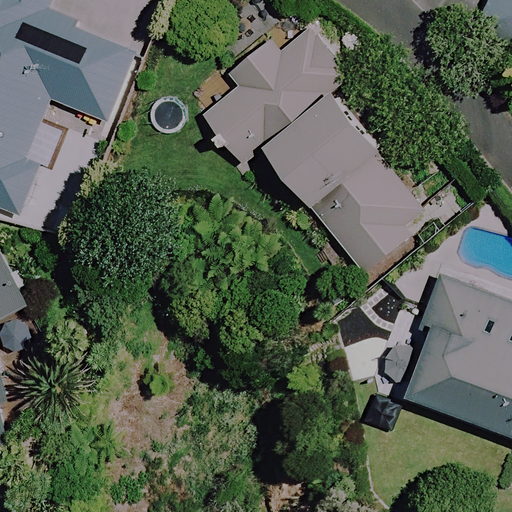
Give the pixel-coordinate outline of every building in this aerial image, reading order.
[(74,5),(61,0),(0,0),(0,209),(20,217),(41,165),(27,159),(51,99),(102,120),(132,45),(69,19),(74,5)] [(511,0),(489,0),(475,32),(511,49),(511,0)] [(385,160),(388,157),(382,149),(335,87),(351,75),(313,25),(291,43),(270,15),(245,35),(254,47),(187,99),(239,166),(266,146),(316,212),(385,160)] [(385,160),(316,212),(363,273),(411,237),(419,205),(385,160)] [(0,248),(0,475),(5,475),(0,452),(13,449),(0,389),(0,318),(26,313),(12,246),(0,248)] [(511,291),(433,261),(408,325),(441,338),(417,397),(511,434),(511,291)]
